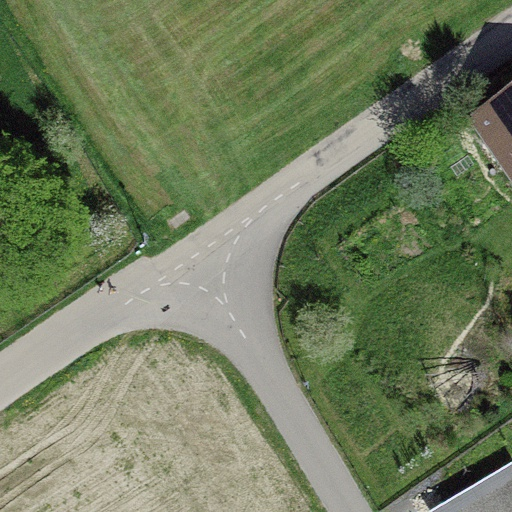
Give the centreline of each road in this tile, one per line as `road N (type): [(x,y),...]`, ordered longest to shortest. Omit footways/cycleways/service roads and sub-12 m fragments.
road 1 (unclassified): [(511,45),(200,261)]
road 2 (residential): [(200,261),(347,511)]
road 3 (unclassified): [(200,261),(0,382)]
